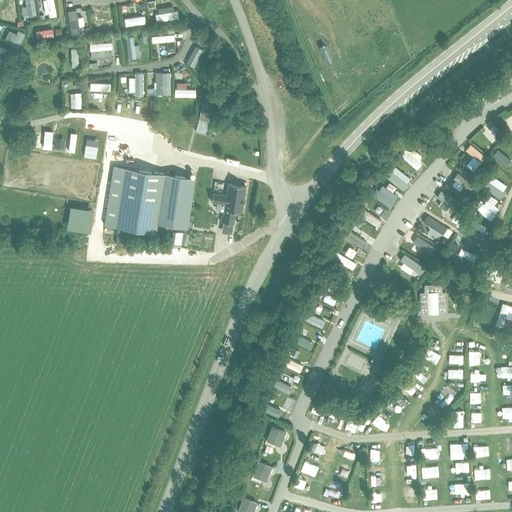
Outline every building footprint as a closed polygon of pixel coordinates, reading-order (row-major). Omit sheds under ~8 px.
[(23,0),(25,4),(19,5),(21,15),(34,12),(31,0),(23,0)] [(52,0),(44,0),(46,15),(54,14),(52,0)] [(74,7),(66,9),(70,31),(78,30),(74,7)] [(0,21),(11,23),(12,16),(0,13),(0,21)] [(122,15),(122,23),(143,23),(143,15),(122,15)] [(93,30),(112,27),(111,20),(92,23),(93,30)] [(35,37),(52,33),(50,26),(34,29),(35,37)] [(16,47),(23,32),(16,28),(9,44),(16,47)] [(88,49),(110,49),(110,41),(88,41),(88,49)] [(194,50),(189,51),(194,77),(200,76),(194,50)] [(79,91),(68,91),(68,106),(79,106),(79,91)] [(207,134),(214,105),(203,103),(196,131),(207,134)] [(475,138),(478,143),(486,139),(483,133),(475,138)] [(480,160),(485,152),(468,142),(463,151),(480,160)] [(86,144),(84,156),(96,158),(97,146),(86,144)] [(407,151),(417,158),(421,153),(410,146),(407,151)] [(402,149),(398,153),(414,168),(418,164),(402,149)] [(391,159),(386,164),(391,168),(395,163),(391,159)] [(195,178),(114,166),(105,225),(156,233),(157,223),(187,228),(195,178)] [(393,166),(386,175),(400,187),(408,178),(393,166)] [(448,182),(458,187),(461,182),(451,176),(448,182)] [(432,180),(427,185),(433,191),(438,186),(432,180)] [(221,222),(223,222),(224,222),(223,228),(232,230),(233,223),(234,224),(235,218),(236,211),(242,212),(244,199),(246,186),(229,183),(227,195),(213,193),(212,201),(225,204),(224,215),(223,215),(222,215),(221,222)] [(386,206),(391,199),(376,187),(371,193),(386,206)] [(439,198),(436,204),(446,209),(453,197),(439,190),(436,196),(439,198)] [(375,203),(372,209),(378,212),(381,207),(375,203)] [(483,205),(479,212),(490,218),(494,211),(483,205)] [(360,206),(356,213),(376,225),(380,218),(360,206)] [(419,222),(430,230),(428,232),(436,238),(444,226),(425,213),(419,222)] [(470,225),(479,229),(481,224),(473,220),(470,225)] [(461,228),(477,236),(480,230),(464,222),(461,228)] [(363,239),(366,234),(350,224),(347,229),(363,239)] [(117,229),(116,244),(128,244),(129,230),(117,229)] [(344,237),(362,245),(364,241),(346,232),(344,237)] [(443,238),(440,243),(445,247),(448,241),(443,238)] [(413,250),(422,253),(425,245),(417,242),(413,250)] [(329,247),(326,252),(332,256),(335,251),(329,247)] [(403,253),(399,259),(418,271),(422,264),(403,253)] [(391,260),(386,266),(392,271),(397,265),(391,260)] [(496,280),(499,271),(492,268),(489,277),(496,280)] [(428,312),(428,311),(438,311),(438,312),(446,312),(445,291),(442,291),(442,284),(424,285),(425,292),(420,292),(420,312),(428,312)] [(319,289),(315,296),(330,304),(333,297),(319,289)] [(502,299),(497,313),(503,315),(508,301),(502,299)] [(312,310),(320,311),(321,302),(312,301),(312,310)] [(321,328),(323,323),(303,313),(301,318),(321,328)] [(499,343),(498,355),(510,355),(511,344),(499,343)] [(294,347),(291,353),(297,356),(300,350),(294,347)] [(475,364),(475,355),(467,355),(467,364),(475,364)] [(298,370),(300,363),(283,357),(280,364),(298,370)] [(511,363),(498,363),(498,373),(511,373),(511,363)] [(412,370),(420,375),(424,370),(416,365),(412,370)] [(477,370),(467,371),(467,382),(477,381),(477,370)] [(408,377),(401,383),(410,394),(417,387),(408,377)] [(272,378),(269,384),(285,393),(289,387),(272,378)] [(445,388),(440,393),(448,401),(453,395),(445,388)] [(471,398),(482,399),(482,390),(472,390),(471,398)] [(383,403),(390,409),(398,401),(391,395),(383,403)] [(309,415),(317,418),(323,405),(315,402),(309,415)] [(511,406),(502,407),(502,417),(511,416),(511,406)] [(377,409),(373,414),(385,422),(389,417),(377,409)] [(479,410),(469,410),(468,419),(478,419),(479,410)] [(272,426),(267,441),(281,447),(287,432),(272,426)] [(305,450),(318,455),(323,444),(309,438),(305,450)] [(465,443),(447,442),(446,451),(464,453),(465,443)] [(412,443),(403,443),(403,455),(412,455),(412,443)] [(472,445),(471,455),(480,456),(481,446),(472,445)] [(339,456),(352,461),(356,451),(343,446),(339,456)] [(419,448),(421,458),(436,455),(434,448),(426,450),(425,446),(419,448)] [(381,461),(381,451),(366,451),(366,462),(381,461)] [(298,470),(312,473),(314,462),(301,459),(298,470)] [(467,459),(450,459),(450,470),(467,470),(467,459)] [(258,461),(253,476),(267,482),(273,467),(258,461)] [(471,462),(471,473),(481,472),(481,461),(471,462)] [(344,472),(346,468),(334,463),(332,467),(344,472)] [(399,466),(399,474),(414,474),(414,465),(399,466)] [(430,481),(429,469),(419,469),(419,481),(430,481)] [(296,475),(293,486),(302,488),(305,477),(296,475)] [(467,482),(454,482),(454,493),(468,493),(467,482)] [(413,486),(403,486),(404,497),(413,497),(413,486)] [(488,496),(488,487),(473,487),(473,496),(488,496)] [(421,499),(430,498),(430,488),(420,488),(421,499)] [(370,500),(384,500),(385,492),(370,492),(370,500)] [(243,497),(238,511),(255,511),(259,503),(243,497)]
